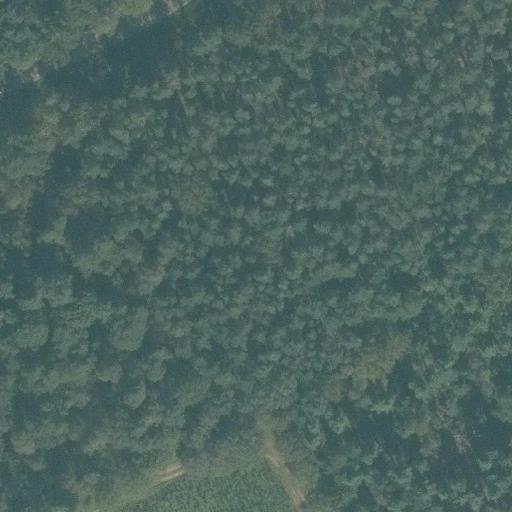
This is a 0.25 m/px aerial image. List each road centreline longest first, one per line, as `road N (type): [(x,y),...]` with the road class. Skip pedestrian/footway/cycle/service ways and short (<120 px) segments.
road 1 (track): [(511,414),(394,320),(83,511)]
road 2 (tertiary): [(0,84),(167,0)]
